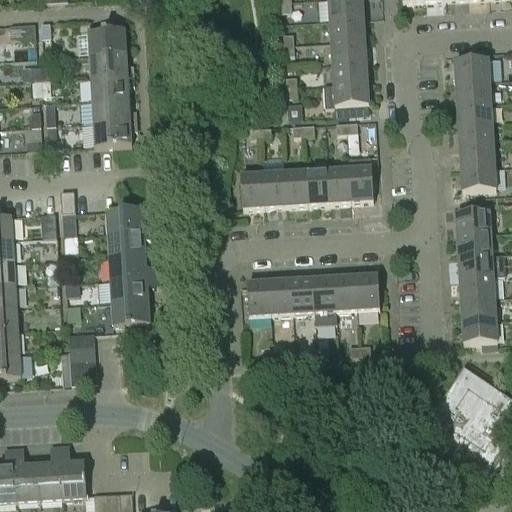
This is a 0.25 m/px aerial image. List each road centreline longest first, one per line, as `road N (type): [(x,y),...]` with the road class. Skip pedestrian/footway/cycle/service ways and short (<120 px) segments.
road 1 (residential): [(208,444),(220,410),(220,262),(240,253),(427,242)]
road 2 (residential): [(427,242),(422,156),(407,124),(405,53),(420,43),(511,39)]
road 3 (residential): [(434,363),(427,242)]
road 4 (residential): [(309,511),(208,444)]
